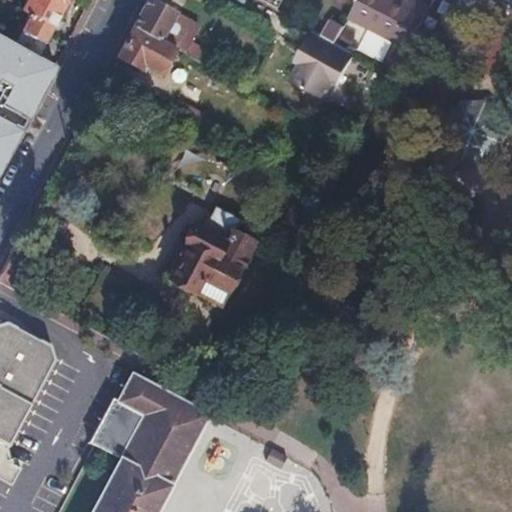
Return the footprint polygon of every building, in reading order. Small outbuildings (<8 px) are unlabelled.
[(27,0),(20,12),(29,18),(14,44),(36,58),(67,0),(27,0)] [(346,22),(353,7),(340,0),(320,38),(333,45),(346,22)] [(357,0),(353,7),(346,22),(404,53),(418,26),(423,18),(428,9),(411,0),(409,0),(407,4),(399,0),(357,0)] [(460,2),(455,0),(432,0),(428,9),(423,18),(444,30),(460,2)] [(145,1),(130,29),(173,52),(172,53),(198,67),(204,56),(187,47),(196,30),(145,1)] [(173,52),(130,29),(114,60),(137,73),(140,67),(159,77),(172,53),(173,52)] [(297,51),(302,54),(295,66),(287,81),(321,99),(329,84),(334,87),(352,55),(333,45),(320,38),(308,32),(297,51)] [(14,44),(0,35),(0,168),(53,67),(36,58),(14,44)] [(302,54),(297,51),(290,63),(295,66),(302,54)] [(157,111),(134,99),(126,113),(149,125),(157,111)] [(443,120),(443,143),(460,160),(484,160),(500,143),(500,119),(483,103),(459,103),(443,120)] [(200,118),(174,104),(167,117),(193,131),(200,118)] [(203,239),(191,233),(183,249),(186,251),(170,284),(196,297),(203,283),(227,295),(250,246),(229,235),(235,225),(215,215),(203,239)] [(33,256),(14,246),(0,272),(0,286),(13,294),(33,256)] [(227,295),(203,283),(196,297),(220,308),(227,295)] [(0,478),(12,484),(22,462),(7,447),(56,356),(51,342),(7,318),(0,320),(0,478)] [(132,377),(117,405),(93,449),(118,463),(90,511),(154,511),(205,417),(132,377)] [(117,405),(112,402),(88,446),(93,449),(117,405)]
